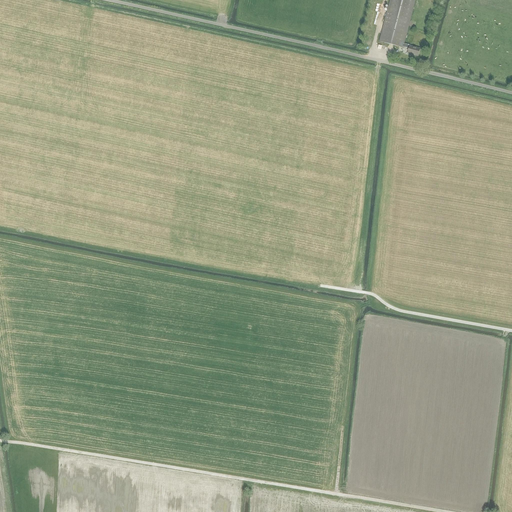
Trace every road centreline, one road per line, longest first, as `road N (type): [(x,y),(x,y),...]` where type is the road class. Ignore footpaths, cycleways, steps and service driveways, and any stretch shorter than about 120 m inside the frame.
road 1 (track): [(446,511),(0,440)]
road 2 (track): [(320,285),(373,294),(402,311),(511,330)]
